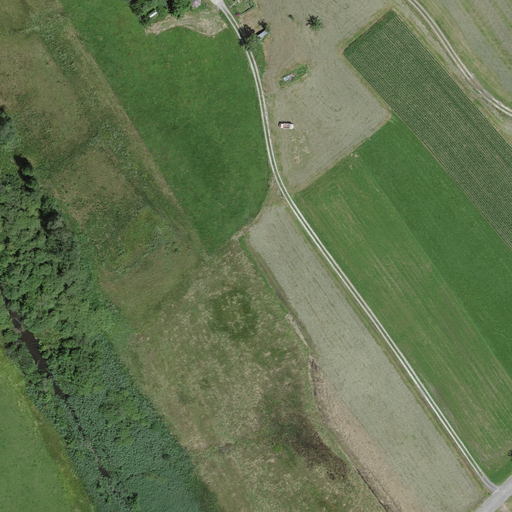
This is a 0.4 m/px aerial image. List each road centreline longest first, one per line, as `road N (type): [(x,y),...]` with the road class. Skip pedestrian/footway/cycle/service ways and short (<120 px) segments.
road 1 (track): [(495,500),(273,181),(253,72),(218,0)]
road 2 (track): [(402,0),(493,105),(511,112)]
